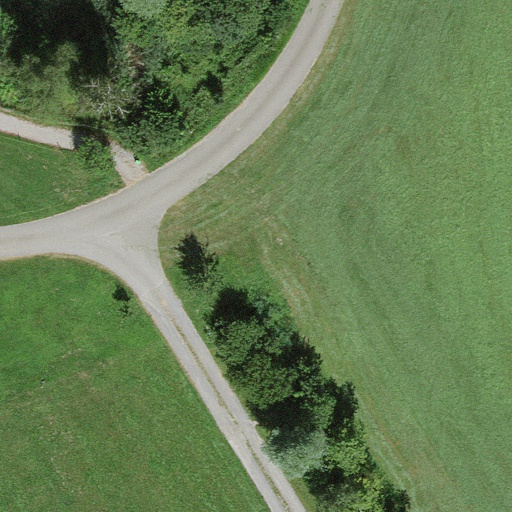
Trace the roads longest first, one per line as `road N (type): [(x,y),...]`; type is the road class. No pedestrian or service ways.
road 1 (track): [(282,511),(115,221)]
road 2 (track): [(115,221),(230,134),(308,35),(321,0)]
